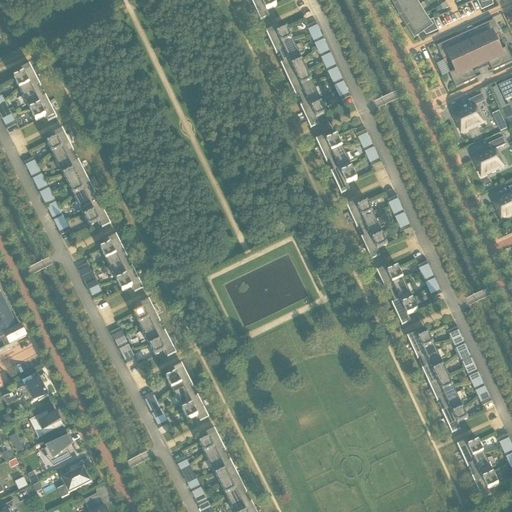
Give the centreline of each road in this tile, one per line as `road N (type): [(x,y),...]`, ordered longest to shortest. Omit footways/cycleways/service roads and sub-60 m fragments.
road 1 (residential): [(364,111),(455,308)]
road 2 (residential): [(63,254),(162,447)]
road 3 (residential): [(487,252),(423,111)]
road 4 (residential): [(114,472),(49,342)]
road 5 (residential): [(0,128),(63,254)]
road 6 (residential): [(455,308),(511,429)]
road 7 (residential): [(396,55),(511,2)]
road 8 (residential): [(312,0),(364,111)]
